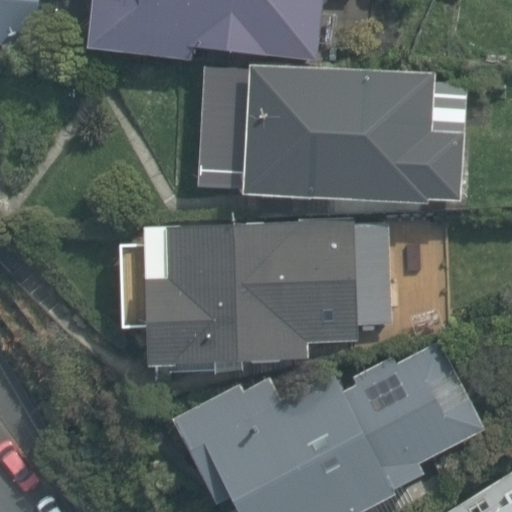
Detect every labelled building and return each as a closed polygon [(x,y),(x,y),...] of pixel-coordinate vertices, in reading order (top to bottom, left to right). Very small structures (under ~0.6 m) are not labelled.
[(0,0),(0,41),(15,43),(16,32),(30,33),(33,0),(0,0)] [(58,0),(51,48),(178,62),(180,46),(304,60),(310,0),(58,0)] [(419,75),(189,62),(182,182),(216,184),(215,193),(418,204),(419,192),(440,193),(445,116),(416,114),(419,75)] [(377,320),(379,227),(99,220),(96,293),(114,294),(112,360),(290,364),(291,339),(342,340),(343,319),(377,320)] [(196,511),(338,511),(338,509),(415,475),(409,460),(467,434),(428,347),(335,388),(329,375),(256,407),(242,375),(153,414),(196,511)] [(511,511),(511,471),(443,511),(511,511)]
